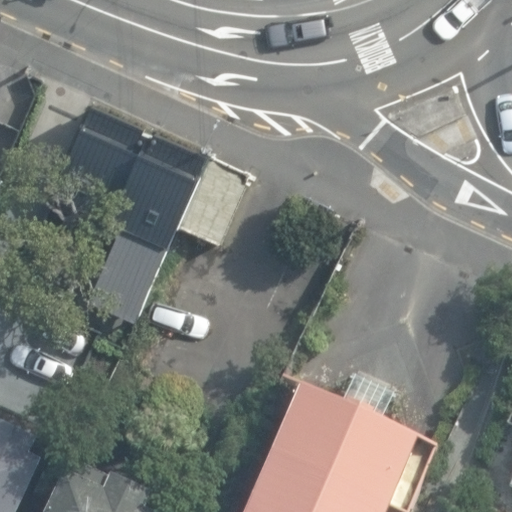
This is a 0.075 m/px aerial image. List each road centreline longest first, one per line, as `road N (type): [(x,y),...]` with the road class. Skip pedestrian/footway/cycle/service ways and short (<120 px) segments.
road 1 (secondary): [(511,199),(414,157),(238,30)]
road 2 (secondary): [(409,0),(303,28),(238,30)]
road 3 (secondary): [(477,0),(474,26),(495,116),(511,148)]
